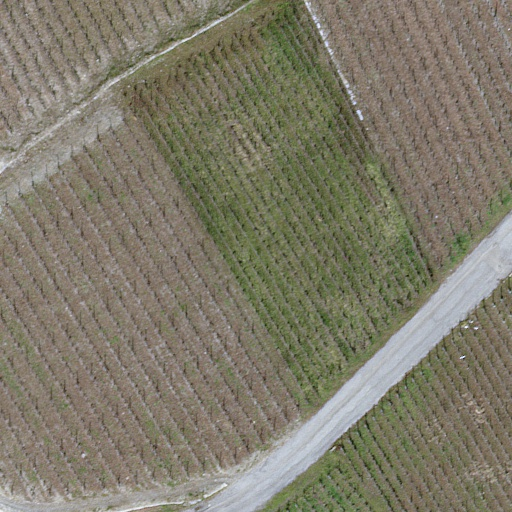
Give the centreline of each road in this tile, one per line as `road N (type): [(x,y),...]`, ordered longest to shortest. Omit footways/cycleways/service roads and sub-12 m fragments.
road 1 (unclassified): [(511,249),(271,492),(224,511)]
road 2 (track): [(255,498),(215,483),(57,511),(0,499)]
